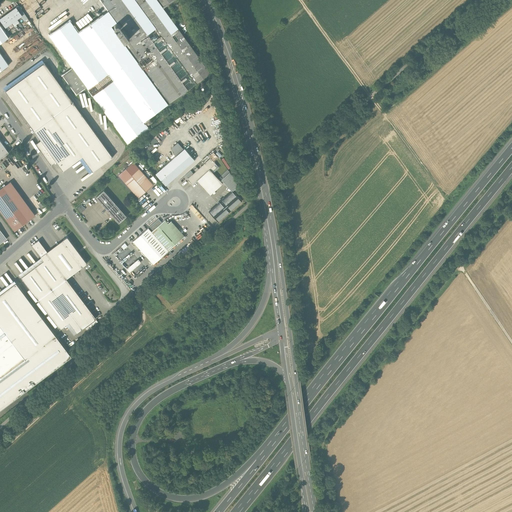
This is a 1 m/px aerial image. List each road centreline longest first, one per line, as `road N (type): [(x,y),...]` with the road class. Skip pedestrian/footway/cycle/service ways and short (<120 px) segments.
road 1 (motorway): [(235,511),(511,170)]
road 2 (motorway): [(511,150),(264,456)]
road 3 (track): [(333,511),(321,444),(511,196)]
road 4 (motorway): [(264,456),(214,492),(182,500),(153,491),(133,462),(135,426),(152,402),(237,359)]
road 5 (track): [(447,197),(299,0)]
road 6 (track): [(126,292),(143,314),(138,329),(0,452)]
road 7 (motorway): [(215,359),(145,394),(123,423),(119,456),(135,511)]
road 8 (primary): [(294,398),(269,224)]
road 9 (primary): [(202,0),(251,133)]
road 10 (primary): [(251,133),(206,0)]
road 11 (unclassified): [(64,204),(99,248),(155,207)]
